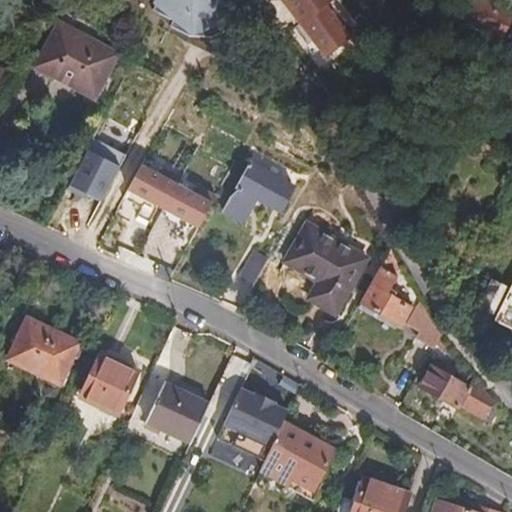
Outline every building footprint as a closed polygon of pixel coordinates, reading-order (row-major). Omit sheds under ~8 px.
[(230,27),(218,0),(151,0),(149,4),(169,14),(163,25),(183,35),(209,36),(230,27)] [(341,2),(339,0),(294,0),(291,2),(334,59),(355,43),(357,42),(332,9),(341,2)] [(414,25),(425,0),(390,0),(388,5),(406,13),(403,20),(414,25)] [(510,14),(479,0),(460,0),(455,13),(501,34),(510,14)] [(79,98),(102,54),(44,25),(22,69),(79,98)] [(357,42),(355,43),(366,59),(377,42),(368,34),(357,42)] [(82,201),(95,208),(114,173),(81,156),(61,194),(80,204),(82,201)] [(218,221),(236,231),(250,207),(273,220),(288,195),(245,170),(231,195),(230,199),(218,221)] [(152,183),(134,174),(116,206),(135,216),(130,223),(142,230),(152,213),(157,216),(152,225),(169,235),(164,242),(176,249),(186,232),(191,235),(208,205),(191,195),(187,203),(169,193),(173,186),(156,176),(152,183)] [(296,305),(323,321),(355,266),(296,232),(273,271),(305,290),(296,305)] [(123,236),(109,265),(146,283),(161,254),(123,236)] [(385,248),(354,304),(393,328),(404,306),(387,295),(394,280),(387,276),(394,264),(385,248)] [(242,258),(226,286),(241,295),(257,267),(242,258)] [(488,318),(485,323),(509,335),(511,328),(511,270),(502,290),(488,318)] [(471,310),(488,318),(502,290),(485,282),(471,310)] [(436,334),(415,299),(400,327),(414,334),(395,369),(411,378),(436,334)] [(54,387),(73,347),(21,321),(1,362),(54,387)] [(110,416),(131,374),(95,356),(74,398),(110,416)] [(511,357),(502,376),(511,388),(511,357)] [(428,370),(447,381),(451,373),(445,370),(438,366),(433,362),(428,370)] [(460,389),(447,381),(428,370),(416,390),(450,411),(452,409),(476,423),(486,407),(466,382),(460,389)] [(139,423),(186,446),(205,408),(158,385),(139,423)] [(221,421),(268,445),(280,421),(286,409),(272,402),(273,400),(253,390),(252,393),(239,386),(221,421)] [(268,445),(255,470),(284,485),(287,478),(310,490),(332,447),(280,421),(268,445)] [(395,511),(401,493),(355,480),(346,511),(395,511)]
